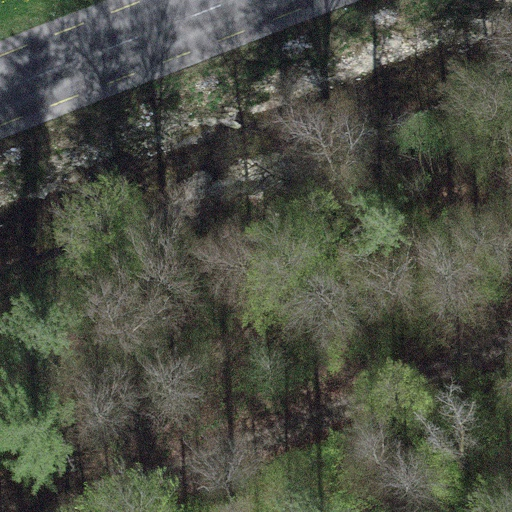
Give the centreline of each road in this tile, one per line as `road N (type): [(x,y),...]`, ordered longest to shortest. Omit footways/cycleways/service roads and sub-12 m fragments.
road 1 (track): [(41,511),(511,342)]
road 2 (primary): [(234,0),(0,91)]
